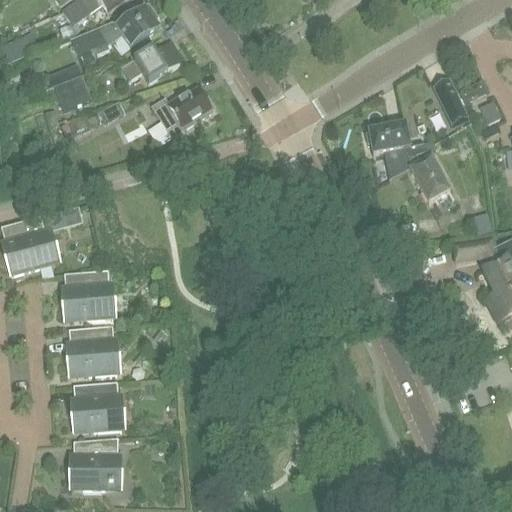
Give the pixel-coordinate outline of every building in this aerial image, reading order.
[(54,0),(53,1),(60,11),(75,0),(54,0)] [(106,17),(130,0),(89,0),(82,5),(80,2),(62,15),(72,29),(90,16),(87,12),(98,5),(106,17)] [(157,20),(148,7),(116,30),(114,27),(98,33),(70,45),(77,61),(95,54),(98,60),(110,54),(107,50),(122,40),(131,53),(160,32),(155,24),(159,21),(158,19),(157,20)] [(28,26),(31,36),(49,31),(46,21),(28,26)] [(31,38),(0,51),(0,52),(7,68),(38,54),(31,38)] [(148,87),(182,66),(170,47),(155,56),(152,53),(120,72),(128,85),(141,77),(148,87)] [(48,80),(52,91),(54,97),(84,86),(76,69),(48,80)] [(468,122),(449,84),(431,92),(451,131),(468,122)] [(90,103),(84,86),(54,97),(61,114),(90,103)] [(476,87),(470,99),(488,94),(476,87)] [(152,111),(166,134),(174,146),(188,137),(185,133),(195,127),(193,125),(199,121),(201,123),(212,116),(210,114),(214,112),(208,102),(204,104),(197,93),(184,101),(182,99),(168,108),(165,103),(152,111)] [(489,128),(500,122),(492,107),(481,113),(489,128)] [(368,134),(369,137),(365,137),(367,149),(371,148),(373,159),(402,153),(412,172),(417,169),(415,166),(420,163),(414,150),(411,151),(406,127),(368,134)] [(450,195),(431,161),(429,157),(436,153),(432,143),(423,148),(423,147),(414,150),(420,163),(415,166),(417,169),(412,172),(410,173),(428,207),(450,195)] [(44,237),(40,222),(0,232),(5,248),(1,249),(9,280),(55,267),(47,236),(44,237)] [(511,243),(498,251),(492,242),(451,249),(455,268),(481,263),(484,267),(480,269),(498,303),(489,308),(498,325),(511,317),(511,243)] [(65,294),(61,294),(63,326),(111,322),(107,276),(63,279),(65,294)] [(69,350),(65,350),(68,382),(115,378),(112,331),(68,335),(69,350)] [(74,405),(70,406),(72,438),(120,434),(116,387),(72,391),(74,405)] [(73,462),(69,462),(69,494),(116,494),(117,443),(73,447),(73,462)]
